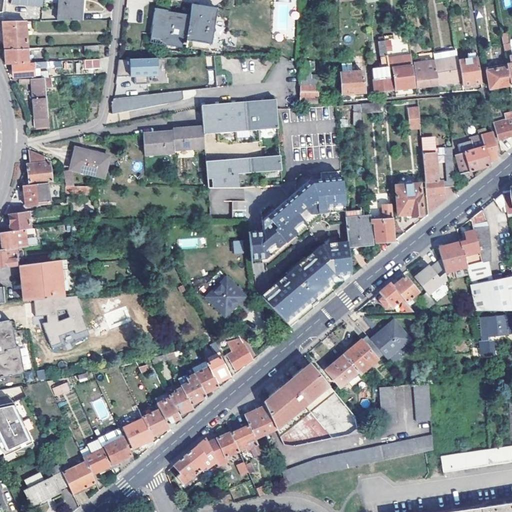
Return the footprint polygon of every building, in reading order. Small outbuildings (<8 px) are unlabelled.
[(82,0),(59,0),(58,21),(81,21),(82,0)] [(296,38),(295,0),(273,0),(273,38),(296,38)] [(189,15),(157,10),(154,25),(152,25),(150,39),(160,41),(159,44),(182,48),(183,43),(184,43),(187,41),(187,40),(191,40),(189,49),(208,51),(214,9),(191,5),(189,15)] [(26,22),(4,22),(6,50),(28,49),(26,22)] [(507,33),(501,34),(504,53),(510,52),(507,33)] [(392,90),(385,40),(379,41),(381,67),(373,69),(375,92),(392,90)] [(434,59),(457,56),(454,43),(432,46),(434,59)] [(98,55),(98,46),(85,47),(85,55),(98,55)] [(420,61),(434,59),(432,46),(418,48),(420,61)] [(7,65),(14,65),(28,64),(28,55),(28,49),(6,50),(7,65)] [(396,89),(414,87),(410,53),(406,54),(407,62),(396,64),(397,69),(393,74),(396,89)] [(28,55),(28,64),(35,63),(41,63),(40,54),(28,55)] [(438,84),(461,80),(457,61),(457,56),(434,59),(438,84)] [(457,61),(461,80),(462,86),(481,83),(477,58),(474,58),(467,60),(457,61)] [(157,59),(118,61),(116,78),(134,77),(134,85),(148,85),(148,76),(158,76),(157,59)] [(434,59),(420,61),(412,62),(416,87),(438,84),(434,59)] [(99,60),(86,60),(87,70),(100,69),(99,60)] [(301,70),(311,70),(311,62),(301,62),(301,70)] [(28,64),(14,65),(14,69),(12,69),(12,72),(14,72),(15,77),(35,75),(35,69),(35,63),(28,64)] [(495,70),(494,66),(486,68),(490,88),(494,88),(510,85),(507,67),(495,70)] [(301,70),(300,98),(300,104),(319,103),(319,79),(313,79),(312,71),(311,70),(301,70)] [(364,92),(363,71),(342,73),(343,94),(364,92)] [(32,84),(36,119),(48,118),(46,88),(45,78),(19,80),(19,84),(32,84)] [(183,92),(114,99),(114,100),(112,105),(113,113),(184,99),(183,92)] [(287,109),(293,109),(300,108),(300,104),(300,98),(286,99),(287,109)] [(281,185),(275,100),(200,106),(202,128),(203,149),(206,188),(243,188),(258,187),(281,185)] [(360,103),(361,112),(383,111),(383,101),(360,103)] [(420,128),(418,108),(407,109),(410,129),(420,128)] [(506,119),(494,123),(498,140),(507,137),(511,136),(511,135),(511,120),(511,119),(511,110),(504,113),(506,119)] [(37,128),(49,127),(48,118),(36,119),(37,128)] [(172,151),(203,149),(202,128),(189,128),(170,130),(171,133),(172,151)] [(485,152),(497,149),(493,132),(469,137),(470,141),(462,143),(464,152),(459,153),(456,154),(461,173),(489,165),(485,152)] [(142,156),(172,154),(172,151),(171,133),(156,134),(141,135),(142,156)] [(433,137),(421,138),(426,194),(440,193),(444,192),(443,186),(455,188),(452,147),(446,147),(448,180),(437,181),(433,137)] [(48,182),(52,182),(49,162),(42,163),(41,154),(28,149),(31,164),(27,165),(30,185),(48,182)] [(87,153),(76,150),(71,170),(102,178),(108,158),(99,155),(100,152),(89,149),(87,153)] [(111,159),(108,158),(102,178),(106,179),(111,159)] [(66,184),(74,185),(71,170),(63,171),(65,180),(66,184)] [(250,253),(251,263),(257,261),(264,259),(293,235),(292,233),(314,214),(325,213),(324,208),(344,206),(341,176),(309,179),(261,221),(263,227),(255,229),(248,232),(250,253)] [(65,180),(62,180),(64,192),(96,195),(96,187),(74,185),(66,184),(65,180)] [(30,185),(23,186),(25,205),(50,202),(48,182),(30,185)] [(420,183),(395,185),(398,214),(411,213),(411,216),(423,215),(421,194),(420,183)] [(511,213),(511,187),(510,188),(511,190),(503,192),(503,193),(505,204),(508,214),(511,213)] [(206,188),(209,220),(247,220),(243,188),(206,188)] [(499,209),(505,204),(503,193),(493,202),(499,209)] [(20,204),(9,206),(5,214),(10,214),(21,212),(20,204)] [(395,240),(392,205),(383,205),(384,214),(385,214),(386,218),(373,219),(375,242),(395,240)] [(345,211),(348,245),(373,242),(370,216),(363,216),(362,209),(345,210),(345,211)] [(511,276),(495,280),(491,262),(494,261),(493,247),(489,224),(483,210),(471,218),(475,230),(481,251),(483,261),(471,265),(467,266),(468,267),(472,285),(476,311),(511,310),(511,276)] [(12,231),(24,230),(30,229),(28,216),(27,211),(21,212),(10,214),(12,231)] [(30,229),(24,230),(26,247),(37,245),(34,228),(30,229)] [(2,244),(3,250),(16,248),(23,247),(26,247),(24,230),(12,231),(1,233),(2,244)] [(468,255),(481,251),(475,230),(466,233),(467,238),(460,240),(461,243),(465,256),(468,255)] [(179,247),(196,246),(195,238),(178,240),(179,247)] [(233,240),(234,254),(243,253),(242,239),(233,240)] [(467,266),(465,256),(461,243),(443,247),(439,248),(442,259),(446,272),(468,267),(467,266)] [(16,248),(17,266),(20,266),(20,262),(23,262),(22,257),(24,257),(23,247),(16,248)] [(16,248),(3,250),(0,249),(0,268),(17,266),(16,248)] [(268,292),(262,297),(286,324),(291,320),(296,316),(293,313),(308,300),(314,295),(328,284),(326,282),(335,275),(351,273),(351,272),(348,248),(324,251),(308,264),(307,262),(288,278),(289,280),(275,292),(272,288),(268,292)] [(305,260),(307,262),(308,264),(324,251),(320,248),(305,260)] [(287,277),(288,278),(307,262),(305,260),(304,258),(285,274),(287,277)] [(34,300),(63,297),(61,277),(67,276),(65,259),(24,265),(26,281),(22,282),(24,301),(34,300)] [(446,272),(442,259),(430,268),(426,272),(423,274),(421,271),(414,276),(426,291),(446,275),(446,272)] [(426,272),(430,268),(427,265),(421,271),(423,274),(426,272)] [(393,286),(407,303),(419,292),(406,276),(393,286)] [(287,277),(272,288),(275,292),(289,280),(288,278),(287,277)] [(226,278),(207,296),(225,315),(244,296),(226,278)] [(391,283),(379,292),(384,299),(381,302),(388,310),(391,307),(393,310),(403,302),(404,304),(407,303),(393,286),(391,283)] [(328,284),(314,295),(317,299),(331,288),(328,284)] [(421,298),(429,308),(434,303),(426,293),(421,298)] [(63,297),(34,300),(35,317),(47,316),(47,323),(45,323),(43,324),(52,347),(62,343),(59,336),(74,330),(76,334),(88,329),(82,316),(85,315),(77,295),(63,297)] [(310,304),(308,300),(293,313),(296,316),(310,304)] [(505,318),(480,318),(480,340),(476,340),(477,354),(492,354),(492,336),(511,335),(511,319),(505,320),(505,318)] [(16,346),(13,330),(10,330),(9,322),(8,320),(0,321),(0,378),(8,377),(7,376),(11,376),(11,377),(21,375),(21,374),(20,366),(22,366),(18,346),(16,346)] [(384,355),(387,359),(410,340),(395,322),(372,341),(384,355)] [(243,333),(238,335),(240,338),(228,345),(234,356),(229,359),(235,371),(243,366),(252,360),(256,357),(243,333)] [(358,372),(360,375),(384,355),(372,341),(368,336),(344,355),(358,372)] [(221,357),(223,356),(217,342),(211,345),(216,354),(218,359),(208,364),(209,367),(217,382),(230,375),(221,357)] [(218,359),(216,354),(205,359),(206,361),(208,364),(218,359)] [(152,358),(155,363),(169,359),(167,355),(152,358)] [(358,372),(344,355),(326,371),(340,387),(358,372)] [(193,368),(196,373),(209,367),(208,364),(206,361),(193,368)] [(310,363),(289,381),(284,386),(264,402),(266,405),(276,428),(284,445),(295,446),(358,433),(354,417),(310,363)] [(196,373),(196,374),(205,393),(218,386),(217,382),(209,367),(196,373)] [(39,380),(45,379),(43,369),(37,370),(39,380)] [(205,393),(196,374),(189,377),(188,375),(179,379),(182,385),(182,387),(191,404),(207,396),(205,393)] [(73,384),(69,375),(64,376),(68,386),(73,384)] [(429,384),(415,385),(416,422),(430,420),(429,384)] [(192,407),(191,404),(182,387),(176,390),(177,392),(170,395),(171,397),(179,414),(192,407)] [(394,387),(380,388),(381,425),(396,424),(394,387)] [(12,396),(0,401),(0,446),(4,456),(33,443),(12,396)] [(161,408),(168,424),(181,417),(179,414),(171,397),(158,403),(161,408)] [(244,415),(249,425),(255,438),(268,432),(276,428),(266,405),(255,410),(244,415)] [(143,417),(144,418),(152,436),(170,427),(168,424),(161,408),(143,417)] [(120,429),(130,449),(153,438),(152,436),(144,418),(120,429)] [(251,448),(254,455),(262,452),(255,438),(249,425),(231,433),(239,451),(245,448),(246,450),(251,448)] [(98,438),(103,448),(111,465),(112,468),(119,465),(122,471),(135,461),(130,449),(120,429),(120,427),(98,438)] [(231,432),(208,442),(217,462),(219,466),(227,462),(228,460),(226,457),(239,452),(239,451),(231,433),(231,432)] [(318,475),(424,452),(431,450),(430,435),(316,459),(313,460),(283,471),(286,486),(318,475)] [(88,442),(93,452),(103,448),(98,438),(88,442)] [(217,462),(208,442),(207,439),(197,447),(186,456),(199,472),(207,466),(208,469),(217,462)] [(508,447),(500,448),(503,464),(510,463),(508,447)] [(85,461),(92,475),(99,471),(100,474),(109,470),(107,467),(111,465),(103,448),(93,452),(83,457),(85,461)] [(493,449),(496,465),(503,464),(500,448),(493,449)] [(489,450),(485,451),(488,467),(496,465),(493,449),(489,450)] [(478,452),(481,468),(488,467),(485,451),(478,452)] [(478,452),(471,453),(474,469),(481,468),(478,452)] [(463,454),(466,470),(474,469),(471,453),(463,454)] [(459,471),(466,470),(463,454),(456,455),(459,471)] [(449,456),(452,472),(459,471),(456,455),(449,456)] [(48,467),(57,463),(54,456),(45,460),(48,467)] [(184,485),(199,472),(186,456),(180,461),(178,463),(184,473),(178,477),(184,485)] [(441,457),(444,473),(452,472),(449,456),(441,457)] [(27,478),(43,470),(39,461),(22,469),(27,478)] [(63,472),(69,486),(73,494),(81,490),(95,482),(92,475),(85,461),(63,472)] [(43,470),(27,478),(20,481),(31,505),(69,486),(63,472),(58,462),(57,463),(48,467),(43,470)] [(245,484),(252,481),(244,463),(237,465),(245,484)] [(263,486),(255,489),(258,497),(266,493),(263,486)] [(66,489),(62,491),(67,504),(72,503),(66,489)]
